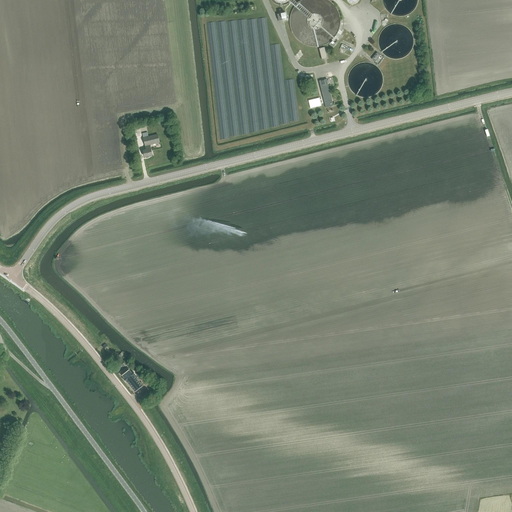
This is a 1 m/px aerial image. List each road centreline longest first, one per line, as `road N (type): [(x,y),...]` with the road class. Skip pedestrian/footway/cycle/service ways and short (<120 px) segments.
road 1 (tertiary): [(12,276),(59,213),(91,196),(511,90)]
road 2 (tertiary): [(193,511),(139,412),(60,318),(12,276)]
road 3 (tertiary): [(144,511),(0,319)]
